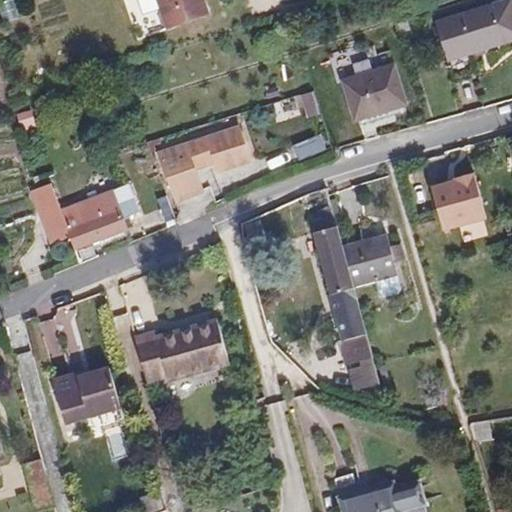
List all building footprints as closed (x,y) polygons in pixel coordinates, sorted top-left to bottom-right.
[(210,15),(204,0),(158,0),(168,28),(210,15)] [(511,0),(440,23),(451,59),(511,40),(511,0)] [(396,34),(368,42),(373,56),(401,49),(396,34)] [(371,59),(355,64),(359,77),(375,72),(371,59)] [(359,77),(344,82),(357,122),(408,105),(396,66),(375,72),(359,77)] [(34,111),(19,115),(24,131),(38,127),(34,111)] [(247,139),(243,127),(230,132),(235,143),(247,139)] [(223,170),(254,158),(247,139),(235,143),(230,132),(156,161),(171,204),(207,190),(199,168),(218,160),(223,170)] [(488,217),(476,174),(432,185),(444,229),(488,217)] [(120,203),(134,198),(129,186),(44,218),(54,244),(72,237),(69,230),(123,211),(120,203)] [(125,218),(140,212),(134,198),(120,203),(123,211),(69,230),(72,237),(77,249),(130,229),(125,218)] [(360,362),(374,358),(355,287),(344,248),(333,208),(320,211),(322,219),(315,221),(318,232),(316,232),(344,341),(341,342),(347,366),(360,362)] [(388,236),(344,248),(355,287),(376,281),(380,295),(385,298),(399,294),(401,290),(395,262),(405,259),(402,246),(392,249),(388,236)] [(156,333),(136,338),(149,383),(169,378),(170,382),(231,364),(218,321),(158,338),(156,333)] [(374,358),(360,362),(361,367),(348,370),(354,391),(381,385),(374,358)] [(74,377),(73,373),(53,378),(65,421),(121,406),(111,367),(74,377)] [(476,443),(494,440),(490,420),(474,423),(471,427),(476,443)] [(38,511),(55,507),(42,460),(25,465),(38,511)] [(396,489),(395,483),(341,498),(345,511),(417,511),(428,509),(420,482),(396,489)]
